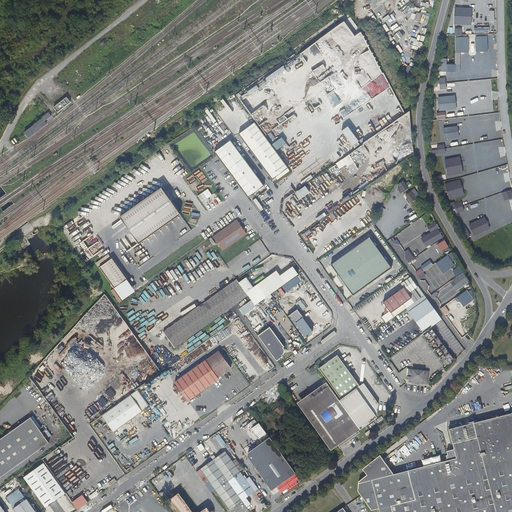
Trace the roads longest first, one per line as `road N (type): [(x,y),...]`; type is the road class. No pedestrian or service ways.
road 1 (unclassified): [(445,0),(419,108),(419,144),(423,177),(478,276)]
road 2 (unclassified): [(490,325),(412,412),(277,511)]
road 3 (unknown): [(207,222),(140,271),(117,258),(102,234),(102,216),(159,178),(188,196)]
